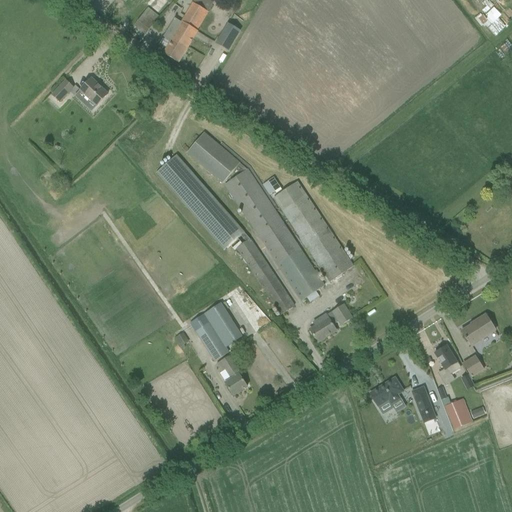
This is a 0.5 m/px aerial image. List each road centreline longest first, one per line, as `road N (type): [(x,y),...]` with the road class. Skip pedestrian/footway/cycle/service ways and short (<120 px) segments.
road 1 (track): [(66,0),(489,279)]
road 2 (unclassified): [(120,511),(489,279)]
